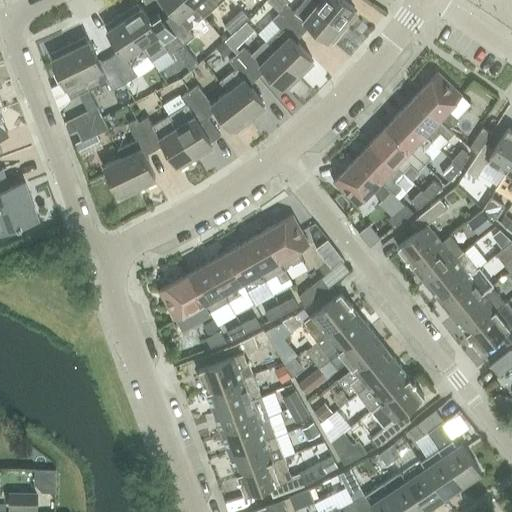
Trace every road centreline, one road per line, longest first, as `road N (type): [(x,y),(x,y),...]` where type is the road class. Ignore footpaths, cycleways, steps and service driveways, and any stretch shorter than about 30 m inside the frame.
road 1 (residential): [(277,157),(511,450)]
road 2 (residential): [(110,257),(83,228),(14,41),(9,18),(47,0)]
road 3 (residential): [(193,511),(111,293),(110,257)]
road 4 (residential): [(277,157),(367,72),(422,0)]
road 5 (residential): [(110,257),(277,157)]
